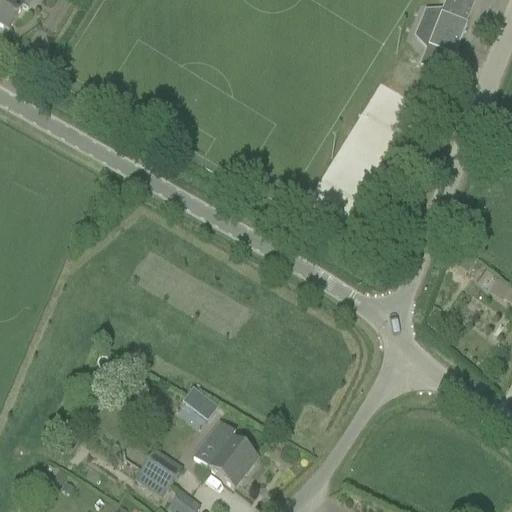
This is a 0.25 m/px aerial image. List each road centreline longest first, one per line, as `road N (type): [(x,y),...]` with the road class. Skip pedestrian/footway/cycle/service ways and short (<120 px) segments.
road 1 (unclassified): [(387,328),(0,99)]
road 2 (unclassified): [(387,328),(511,18)]
road 3 (unclassified): [(283,511),(348,440),(407,350)]
road 4 (residential): [(511,432),(407,350)]
